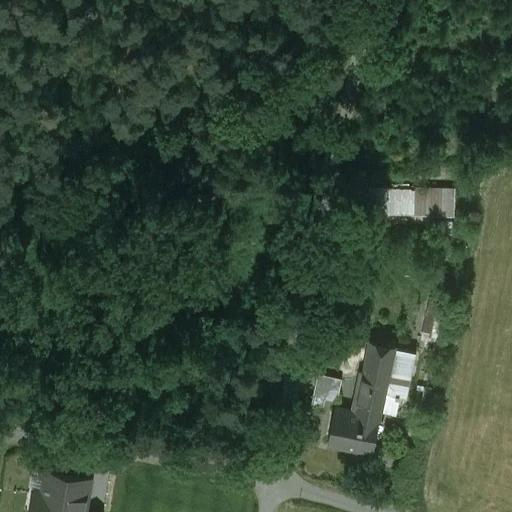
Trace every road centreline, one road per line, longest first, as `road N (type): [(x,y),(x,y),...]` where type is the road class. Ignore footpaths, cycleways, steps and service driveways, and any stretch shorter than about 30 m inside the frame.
road 1 (unclassified): [(274,479),(378,0)]
road 2 (unclassified): [(274,479),(0,436)]
